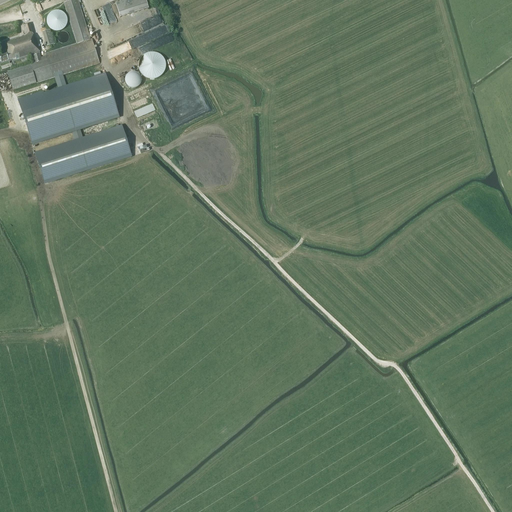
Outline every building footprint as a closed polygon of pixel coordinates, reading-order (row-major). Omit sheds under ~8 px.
[(33,145),(73,132),(76,141),(36,154),(45,184),(131,156),(122,127),(82,139),(79,130),(119,117),(105,75),(65,88),(61,76),(99,63),(92,40),(90,40),(77,0),(73,0),(63,3),(77,44),(46,54),(46,56),(41,58),(39,53),(40,52),(35,39),(34,39),(29,23),(22,26),(25,36),(3,43),(7,53),(0,55),(0,57),(2,63),(16,59),(16,60),(31,55),(34,63),(7,72),(13,91),(55,77),(59,90),(44,95),(43,92),(18,100),(33,145)] [(120,18),(148,9),(145,0),(125,0),(115,3),(120,18)] [(21,5),(11,6),(12,20),(21,20),(21,5)] [(48,27),(49,28),(51,30),(52,31),(54,32),(56,32),(58,32),(60,31),(62,30),(64,29),(65,28),(66,26),(67,24),(67,22),(67,20),(67,18),(66,16),(65,15),(63,13),(61,12),(59,11),(57,11),(55,11),(53,12),(52,13),(50,14),(48,15),(47,17),(47,19),(46,21),(47,23),(47,25),(48,27)] [(150,32),(153,39),(163,35),(167,43),(175,39),(172,32),(169,33),(160,13),(150,18),(154,28),(158,26),(158,28),(150,32)] [(50,30),(42,32),(47,47),(54,44),(50,30)] [(138,66),(138,69),(139,71),(140,73),(142,75),(144,77),(146,78),(148,79),(150,80),(153,80),(155,79),(158,79),(160,77),(162,76),(163,74),(165,72),(165,69),(166,67),(166,65),(165,62),(164,60),(163,58),(161,56),(159,54),(157,53),(155,53),(152,52),(150,53),(147,53),(145,54),(143,56),(141,57),(140,59),(139,62),(138,64),(138,66)] [(135,73),(133,73),(131,73),(129,74),(128,75),(126,76),(125,78),(125,80),(125,82),(125,84),(126,86),(128,87),(129,88),(131,89),(133,89),(135,89),(137,88),(139,87),(140,86),(141,84),(141,82),(141,80),(141,78),(140,76),(139,75),(137,74),(135,73)] [(131,103),(134,109),(139,106),(136,100),(131,103)]
